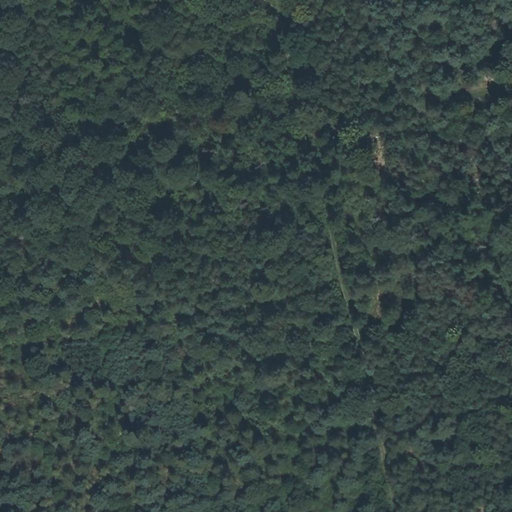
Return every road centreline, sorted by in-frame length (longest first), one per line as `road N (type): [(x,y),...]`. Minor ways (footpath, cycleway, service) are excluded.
road 1 (track): [(279,0),(398,511)]
road 2 (track): [(511,90),(351,120),(311,142)]
